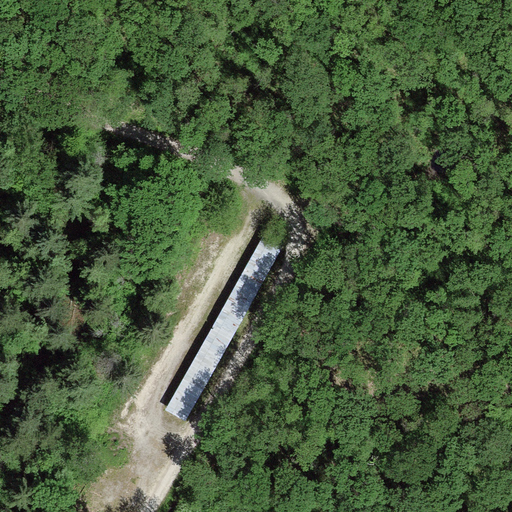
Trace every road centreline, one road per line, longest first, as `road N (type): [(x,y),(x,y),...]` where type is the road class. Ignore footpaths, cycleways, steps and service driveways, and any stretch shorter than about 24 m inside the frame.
road 1 (track): [(149,511),(231,378),(314,212)]
road 2 (track): [(0,83),(186,149),(314,212)]
road 3 (track): [(272,192),(148,402),(145,442),(174,471)]
